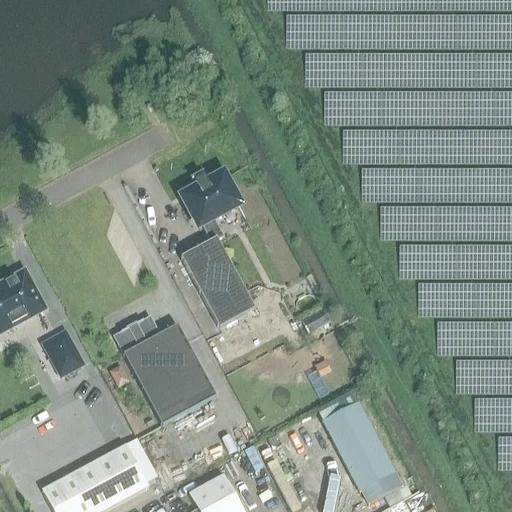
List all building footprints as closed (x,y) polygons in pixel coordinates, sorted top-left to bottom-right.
[(216,243),(223,240),(213,221),(237,207),(222,179),(182,200),(198,229),(200,228),(210,245),(180,261),(218,332),(254,313),(243,293),(216,243)] [(0,333),(41,312),(22,276),(0,288),(0,333)] [(330,324),(323,312),(302,324),(308,336),(330,324)] [(120,355),(161,429),(214,400),(176,329),(159,339),(149,320),(112,340),(116,347),(120,355)] [(61,332),(39,344),(59,381),(80,370),(61,332)] [(356,407),(320,426),(358,497),(360,496),(367,509),(401,491),(394,478),(356,407)] [(50,511),(108,511),(147,491),(125,449),(41,494),(50,511)] [(240,511),(223,479),(188,498),(195,511),(240,511)]
